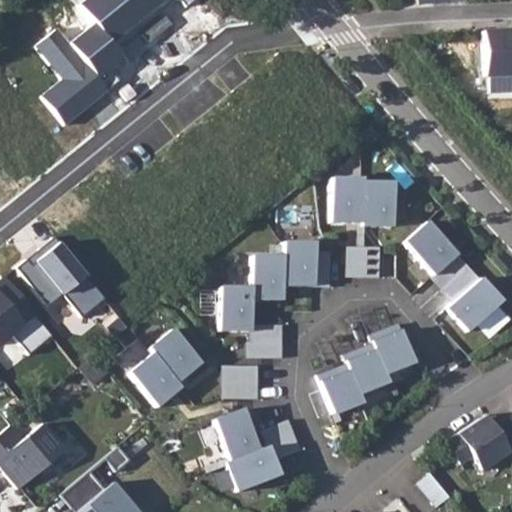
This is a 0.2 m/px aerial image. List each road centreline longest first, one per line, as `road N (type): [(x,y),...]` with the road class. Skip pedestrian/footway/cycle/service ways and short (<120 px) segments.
road 1 (residential): [(0,229),(236,43),(341,31)]
road 2 (residential): [(335,496),(294,393),(296,340),(350,298),(392,298),(458,401)]
road 3 (residential): [(341,31),(511,236)]
road 4 (residential): [(341,31),(511,13)]
road 5 (residential): [(335,496),(458,401)]
